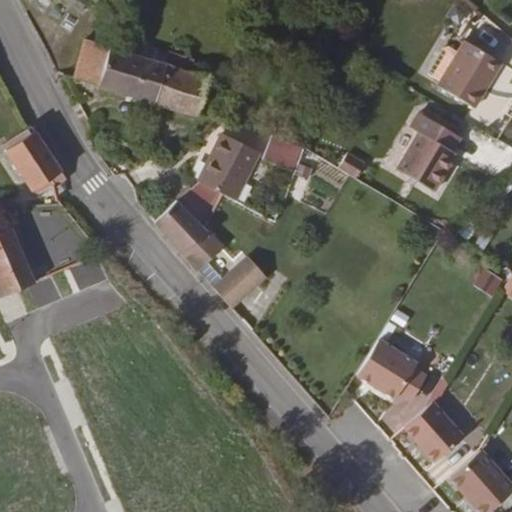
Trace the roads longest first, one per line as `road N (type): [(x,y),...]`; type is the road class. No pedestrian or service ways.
road 1 (tertiary): [(381,511),(95,182),(0,7)]
road 2 (residential): [(0,379),(30,367),(95,511)]
